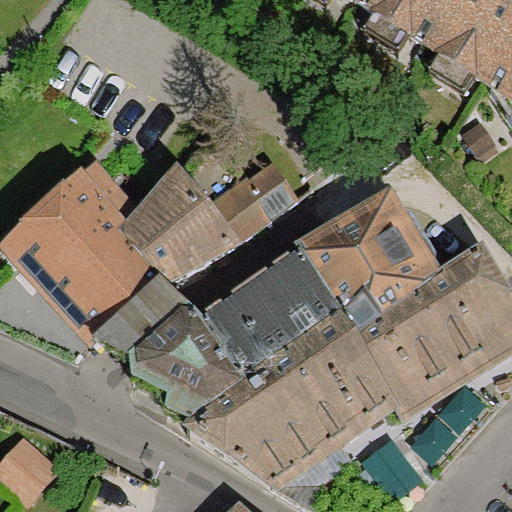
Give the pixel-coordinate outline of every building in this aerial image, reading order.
[(486,84),(511,41),(511,0),(364,0),(360,7),(486,84)] [(511,41),(486,84),(511,100),(511,41)] [(129,232),(165,291),(299,207),(277,173),(212,212),(178,175),(129,232)] [(1,257),(48,305),(129,232),(81,180),(1,257)] [(344,319),(440,278),(392,199),(304,250),(344,319)] [(129,232),(48,305),(96,346),(165,291),(129,232)] [(304,250),(199,325),(293,353),(344,319),(304,250)] [(344,319),(402,414),(511,360),(511,306),(483,255),(440,278),(344,319)] [(165,291),(96,346),(122,357),(133,362),(133,385),(167,399),(169,419),(194,434),(293,353),(199,325),(183,309),(165,291)] [(293,353),(194,434),(280,493),(402,414),(344,319),(293,353)]
